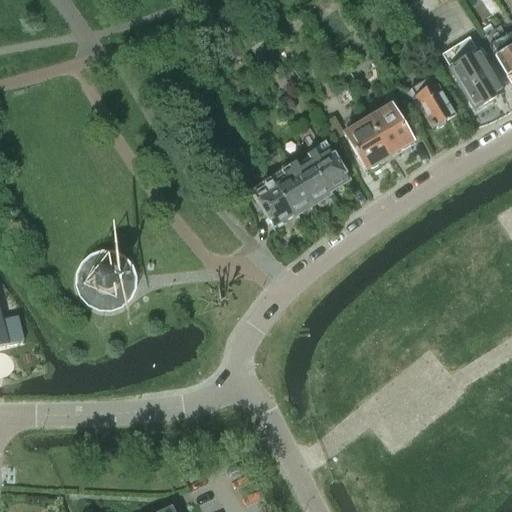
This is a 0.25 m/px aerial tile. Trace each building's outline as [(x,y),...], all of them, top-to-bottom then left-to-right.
[(511,39),(509,36),(488,48),(511,88),(511,87),(511,39)] [(264,39),(260,42),(243,52),(249,62),(270,49),(264,39)] [(501,94),(468,39),(440,56),(474,111),(501,94)] [(422,85),(408,93),(399,98),(411,117),(420,112),(431,131),(434,129),(437,130),(442,128),(442,124),(453,117),(432,83),(424,88),(422,85)] [(389,109),(366,123),(388,160),(413,145),(411,142),(419,137),(408,120),(399,125),(389,109)] [(366,174),(388,160),(366,123),(343,136),(366,174)] [(347,182),(327,149),(315,157),(313,153),(305,157),(328,194),(347,182)] [(328,194),(305,157),(286,169),(309,205),(316,201),(321,201),(325,198),(328,194)] [(309,205),(286,169),(279,173),(282,177),(271,184),(291,216),(296,216),(300,214),(302,209),(309,205)] [(291,216),(271,184),(268,180),(261,185),(249,191),(251,196),(272,228),(291,216)] [(100,270),(98,270),(96,271),(94,273),(92,275),(91,277),(90,279),(89,282),(89,285),(89,287),(90,290),(91,292),(93,294),(95,296),(97,297),(99,298),(102,299),(104,299),(107,299),(109,298),(111,298),(112,297),(114,296),(115,294),(116,293),(117,292),(118,290),(119,288),(119,286),(119,285),(119,283),(119,281),(119,279),(118,278),(117,276),(116,275),(115,273),(113,272),(112,271),(110,270),(109,270),(107,269),(105,269),(103,269),(102,269),(100,270)] [(0,317),(0,347),(23,341),(17,318),(1,322),(0,317)]
